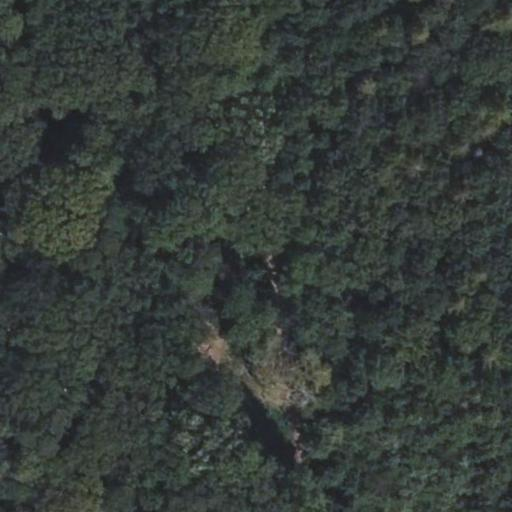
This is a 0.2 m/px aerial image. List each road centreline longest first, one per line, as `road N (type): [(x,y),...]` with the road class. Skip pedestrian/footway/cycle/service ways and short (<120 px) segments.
road 1 (track): [(298,396),(219,0)]
road 2 (track): [(298,396),(84,362),(0,361)]
road 3 (track): [(511,355),(298,396)]
